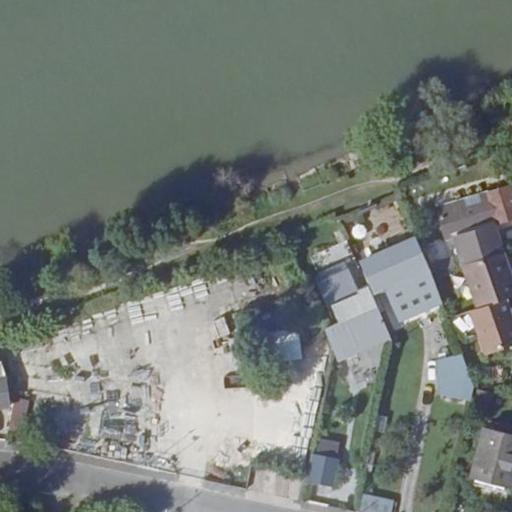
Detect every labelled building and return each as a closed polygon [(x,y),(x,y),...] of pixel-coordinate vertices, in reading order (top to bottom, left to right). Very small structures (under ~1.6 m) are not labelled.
[(445,239),(419,245),(431,274),(456,267),(448,238),(494,226),(511,220),(511,195),(510,188),(488,194),(490,204),(462,211),(460,202),(437,208),(445,239)] [(488,194),(460,202),(462,211),(490,204),(488,194)] [(494,226),(451,237),(459,266),(502,254),(494,226)] [(391,249),(372,257),(384,287),(404,278),(408,288),(427,279),(415,254),(419,253),(413,239),(391,249)] [(367,248),(372,257),(391,249),(386,240),(367,248)] [(511,297),(511,288),(502,254),(459,266),(471,308),(500,300),(511,297)] [(315,275),(318,282),(334,275),(331,268),(315,275)] [(328,306),(317,310),(337,362),(393,340),(369,288),(359,292),(349,269),(334,275),(318,282),(328,306)] [(511,339),(500,300),(471,308),(464,310),(477,356),(508,348),(505,341),(511,339)] [(261,334),(265,362),(300,358),(297,329),(261,334)] [(209,379),(235,376),(231,344),(205,348),(209,379)] [(460,383),(472,380),(462,356),(451,360),(460,383)] [(0,415),(10,416),(9,386),(0,386),(0,415)] [(29,401),(16,399),(10,427),(23,430),(29,401)] [(511,435),(484,428),(469,479),(507,489),(511,473),(511,468),(507,467),(511,450),(511,435)] [(312,454),(307,481),(335,486),(340,459),(312,454)] [(41,496),(14,491),(15,505),(42,510),(41,496)] [(390,511),(393,499),(363,493),(359,511),(390,511)]
